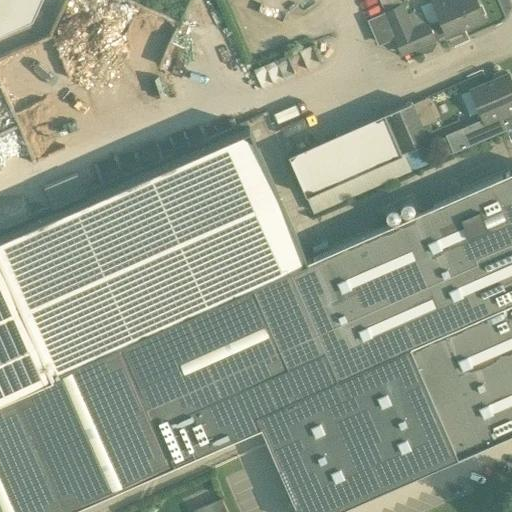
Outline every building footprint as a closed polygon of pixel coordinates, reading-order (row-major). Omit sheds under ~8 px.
[(0,0),(0,35),(31,22),(31,21),(30,20),(37,5),(38,6),(40,0),(0,0)] [(433,38),(446,33),(483,17),(475,0),(431,0),(440,19),(427,25),(426,22),(423,15),(412,11),(405,14),(401,4),(384,12),(384,11),(367,18),(378,43),(394,37),(401,53),(413,48),(415,51),(420,53),(433,48),(435,42),(433,38)] [(511,113),(511,85),(507,73),(470,88),(485,125),(511,113)] [(424,143),(427,141),(410,101),(288,153),(305,194),(306,194),(314,190),(424,143)] [(262,307),(286,362),(288,366),(157,423),(174,463),(259,426),(295,511),(327,511),(511,431),(511,169),(306,259),(247,125),(0,232),(0,394),(9,391),(9,390),(49,372),(252,284),(262,307)] [(432,160),(424,143),(314,190),(306,194),(314,211),(432,160)] [(0,511),(62,511),(174,463),(157,423),(288,366),(286,362),(262,307),(252,284),(49,372),(9,390),(9,391),(0,394),(0,511)] [(226,511),(223,504),(220,497),(191,510),(191,511),(226,511)]
